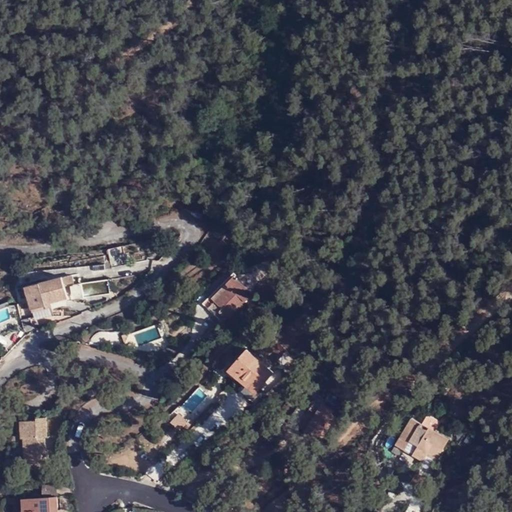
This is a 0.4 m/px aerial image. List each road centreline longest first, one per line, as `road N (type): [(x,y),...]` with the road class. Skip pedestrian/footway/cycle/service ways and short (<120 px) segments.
road 1 (residential): [(23,367),(29,344),(121,307),(165,273),(191,237),(187,222),(165,219),(64,243),(0,243)]
road 2 (track): [(511,289),(377,404),(309,378),(252,419),(218,415)]
road 3 (track): [(198,0),(57,107),(0,134)]
road 4 (residential): [(158,376),(146,403),(79,420),(75,428),(80,461),(105,491)]
road 5 (residential): [(23,367),(127,358),(158,376)]
road 6 (track): [(0,188),(35,199),(79,233),(122,229)]
